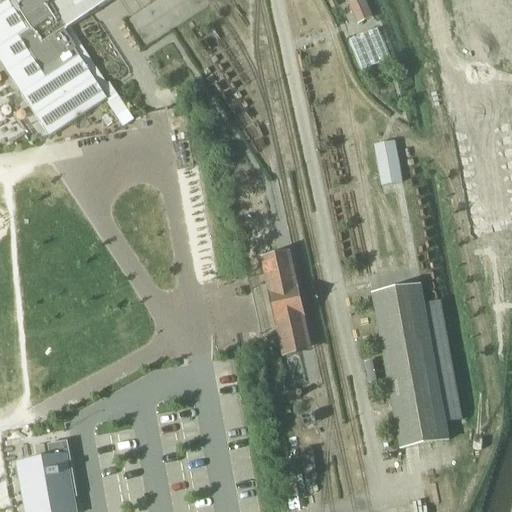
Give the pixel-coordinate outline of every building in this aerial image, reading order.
[(0,0),(0,63),(21,95),(35,118),(49,139),(108,101),(109,103),(107,105),(123,129),(134,122),(131,118),(118,97),(114,93),(109,84),(106,86),(72,32),(50,0),(0,0)] [(50,0),(72,32),(120,0),(50,0)] [(364,0),(355,0),(349,3),(358,24),(372,17),(364,0)] [(379,31),(349,43),(361,73),(391,60),(379,31)] [(394,144),(374,147),(382,187),(402,184),(394,144)] [(262,262),(283,361),(313,355),(292,256),(262,262)] [(438,444),(452,441),(424,287),(410,289),(399,291),(386,293),(374,295),(402,451),(424,447),(438,444)] [(28,464),(19,466),(22,478),(30,477),(36,511),(31,511),(75,511),(74,500),(77,499),(77,500),(78,499),(68,443),(47,446),(49,454),(50,460),(28,464)] [(312,450),(301,452),(306,479),(316,478),(312,450)]
